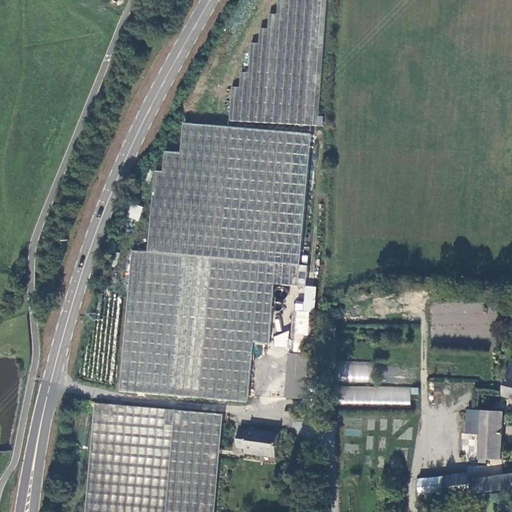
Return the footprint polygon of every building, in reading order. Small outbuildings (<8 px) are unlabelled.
[(233,87),(231,120),(319,126),(320,116),(326,0),(279,0),(278,14),(270,13),(269,28),(261,27),(260,44),(252,43),(250,73),(242,72),(241,87),(233,87)] [(134,251),(122,392),(250,403),(255,343),(270,344),(276,285),(308,288),(310,266),(302,266),(313,134),(184,123),(182,153),(166,151),(165,171),(157,170),(150,252),(134,251)] [(139,221),(143,207),(131,203),(126,217),(139,221)] [(312,355),(315,312),(293,311),(290,353),(312,355)] [(274,333),(273,346),(287,347),(288,334),(274,333)] [(313,388),(315,355),(312,355),(290,353),(287,400),(307,402),(308,397),(308,388),(313,388)] [(371,382),(371,362),(339,361),(339,381),(371,382)] [(511,374),(507,374),(500,403),(511,405),(511,374)] [(410,405),(411,387),(337,385),(336,403),(410,405)] [(217,511),(226,415),(96,404),(86,511),(217,511)] [(497,466),(499,419),(470,418),(469,431),(477,431),(476,465),(497,466)] [(247,454),(277,459),(281,433),(249,429),(249,430),(241,429),(238,448),(247,449),(247,454)] [(467,466),(467,476),(483,476),(483,466),(467,466)] [(466,480),(417,485),(419,505),(431,504),(468,500),(467,487),(466,480)] [(511,487),(511,480),(467,487),(468,500),(511,495),(511,487)]
